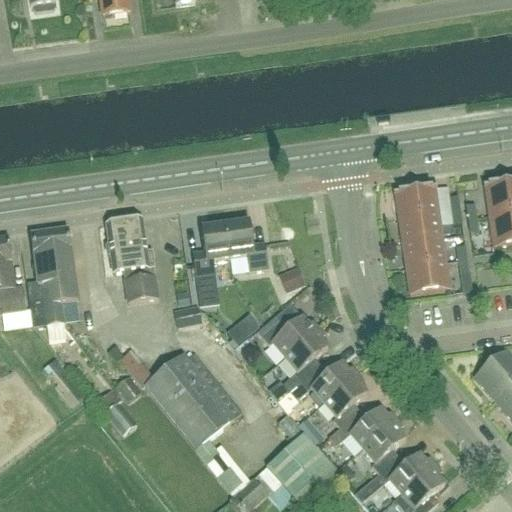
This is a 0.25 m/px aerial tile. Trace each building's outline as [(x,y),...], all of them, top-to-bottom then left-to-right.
[(55,12),(54,9),(56,9),(55,0),(29,0),(31,12),(33,12),(34,15),(36,17),(53,15),(55,12)] [(129,18),(126,0),(99,0),(102,21),(129,18)] [(173,0),(175,11),(194,8),(194,2),(209,0),(173,0)] [(485,193),(489,222),(511,218),(511,187),(483,192),(483,193),(485,193)] [(398,224),(438,219),(435,195),(436,195),(436,193),(393,199),(393,201),(395,200),(398,224)] [(457,202),(449,204),(451,218),(459,216),(457,202)] [(474,210),(466,212),(468,225),(476,224),(474,210)] [(461,230),(459,216),(451,218),(453,231),(461,230)] [(511,218),(489,222),(493,253),(511,250),(511,218)] [(402,250),(442,244),(438,219),(398,224),(402,250)] [(478,238),(476,224),(468,225),(470,239),(478,238)] [(141,227),(121,230),(118,228),(118,227),(110,228),(110,229),(109,231),(106,232),(108,250),(106,252),(107,260),(110,262),(113,280),(123,278),(125,286),(124,287),(127,309),(158,305),(155,282),(154,282),(153,274),(154,274),(151,257),(146,258),(141,227)] [(249,228),(225,231),(229,266),(246,264),(248,278),(268,275),(264,250),(252,251),(249,228)] [(213,269),(229,266),(225,231),(200,235),(204,258),(192,260),(200,315),(211,313),(207,284),(215,282),(213,269)] [(76,284),(69,236),(49,239),(58,295),(60,295),(61,310),(62,310),(79,307),(75,284),(76,284)] [(58,295),(49,239),(32,241),(39,292),(43,291),(46,312),(32,314),(34,334),(65,329),(62,310),(61,310),(60,295),(58,295)] [(0,322),(26,319),(22,293),(17,294),(10,244),(0,245),(0,322)] [(406,275),(446,269),(442,244),(402,250),(406,275)] [(465,252),(456,253),(458,267),(467,266),(465,252)] [(460,281),(469,280),(467,266),(458,267),(460,281)] [(446,269),(406,275),(409,301),(449,295),(446,269)] [(283,281),(290,296),(308,288),(301,273),(283,281)] [(177,334),(201,329),(197,311),(173,316),(177,334)] [(286,364),(316,339),(303,323),(290,334),(282,324),(261,341),(270,352),(273,349),(286,364)] [(285,391),(291,398),(321,372),(315,364),(328,353),(316,339),(286,364),(299,379),(285,391)] [(495,408),(511,392),(511,366),(505,358),(474,384),(495,408)] [(183,364),(146,395),(198,458),(235,427),(242,421),(194,363),(187,368),(183,364)] [(58,366),(46,375),(73,410),(85,401),(58,366)] [(312,396),(324,409),(354,384),(342,369),(329,380),(321,372),(291,398),(292,399),(278,411),(288,423),(299,414),(296,409),(312,396)] [(128,410),(142,400),(130,384),(116,394),(128,410)] [(366,398),(354,384),(324,409),(336,424),(333,426),(340,435),(361,418),(353,408),(366,398)] [(511,392),(495,408),(511,427),(511,392)] [(124,444),(137,433),(118,411),(105,422),(124,444)] [(363,456),(392,430),(380,415),(368,426),(361,418),(340,435),(341,436),(330,445),(337,453),(351,442),(363,456)] [(406,446),(392,430),(363,456),(375,470),(373,472),(380,480),(400,463),(394,456),(406,446)] [(304,511),(307,511),(339,482),(303,443),(269,474),(304,511)] [(390,485),(403,500),(432,475),(420,460),(407,471),(400,463),(380,480),(387,488),(390,485)] [(432,475),(403,500),(412,511),(436,511),(439,510),(431,501),(444,490),(432,475)] [(251,485),(233,503),(229,506),(233,511),(254,511),(266,501),(251,485)]
